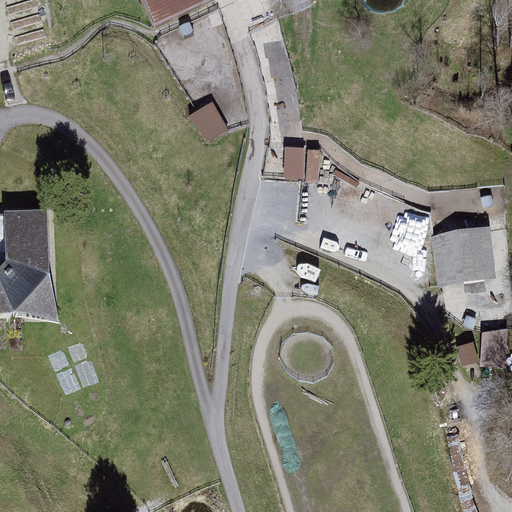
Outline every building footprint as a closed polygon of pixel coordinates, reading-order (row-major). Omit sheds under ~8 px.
[(137,0),(160,51),(236,17),(275,0),(137,0)] [(191,110),(207,138),(230,125),(213,97),(191,110)] [(320,173),(320,141),(284,142),(285,174),(320,173)] [(10,278),(0,278),(0,328),(22,330),(61,289),(58,220),(19,223),(18,262),(10,278)] [(511,234),(444,243),(451,300),(511,292),(511,234)] [(482,322),(487,351),(511,346),(511,321),(511,317),(482,322)]
